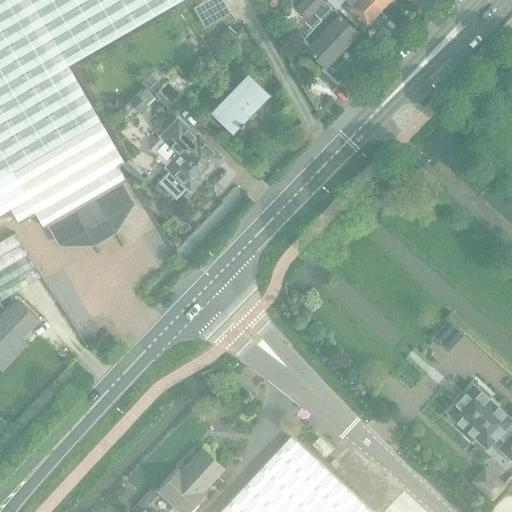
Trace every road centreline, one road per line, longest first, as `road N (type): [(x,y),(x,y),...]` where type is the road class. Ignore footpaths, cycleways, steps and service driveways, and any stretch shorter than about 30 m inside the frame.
road 1 (secondary): [(0,508),(197,303)]
road 2 (secondary): [(218,281),(383,104)]
road 3 (unclassified): [(447,511),(295,374)]
road 4 (secondary): [(383,104),(500,0)]
road 5 (secondary): [(475,0),(383,104)]
road 6 (unclassified): [(197,303),(252,354),(295,374)]
road 7 (unclassified): [(295,374),(218,281)]
